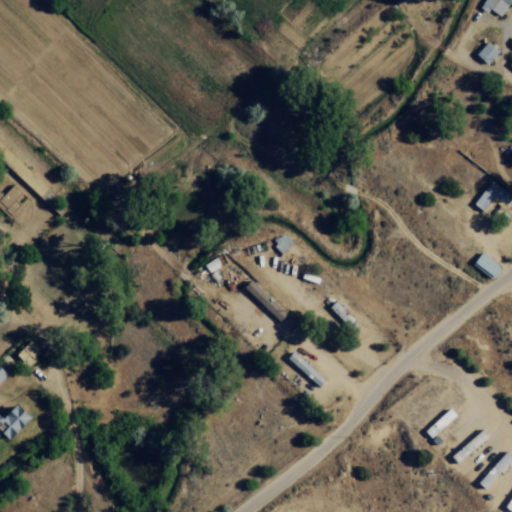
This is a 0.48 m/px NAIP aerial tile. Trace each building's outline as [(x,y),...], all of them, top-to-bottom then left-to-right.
[(497,17),(507,0),(480,0),(478,5),(497,17)] [(483,64),(496,52),(484,41),(472,53),(483,64)] [(498,203),(506,193),(488,179),(470,204),(479,211),(489,197),(498,203)] [(0,211),(5,216),(16,205),(10,199),(18,191),(10,184),(0,194),(0,211)] [(268,243),(278,253),(290,242),(280,232),(268,243)] [(487,278),(497,267),(478,250),(468,262),(487,278)] [(218,277),(213,267),(221,263),(216,255),(201,263),(211,281),(218,277)] [(276,321),(283,313),(245,278),(238,286),(276,321)] [(355,323),(332,299),(325,306),(348,330),(355,323)] [(10,356),(24,369),(40,351),(26,338),(10,356)] [(315,386),(321,379),(289,350),(283,356),(315,386)] [(0,375),(2,373),(0,371),(0,437),(3,441),(24,419),(7,403),(0,410),(0,375)] [(427,437),(453,414),(446,406),(420,430),(427,437)] [(454,463),(485,434),(478,427),(447,456),(454,463)] [(483,489),(509,456),(500,449),(475,483),(483,489)] [(511,511),(511,489),(500,506),(507,511),(511,511)]
